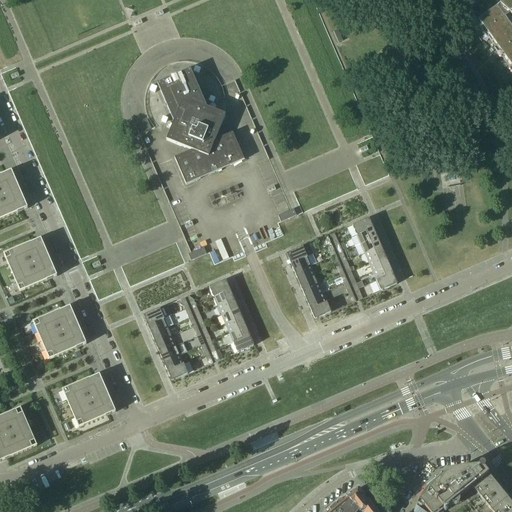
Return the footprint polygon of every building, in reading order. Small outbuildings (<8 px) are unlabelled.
[(511,27),(505,17),(510,14),(511,15),(511,0),(503,0),(499,4),(478,20),(498,48),(502,54),(511,67),(511,27)] [(333,32),(338,43),(342,41),(338,30),(333,32)] [(157,84),(173,122),(174,122),(172,126),(166,141),(191,151),(174,158),(186,185),(244,160),(232,133),(215,141),(225,115),(211,110),(206,108),(190,70),(157,84)] [(147,120),(136,124),(140,134),(151,129),(147,120)] [(12,171),(4,175),(0,176),(0,220),(28,209),(12,171)] [(291,210),(278,216),(280,223),(296,216),(293,209),(291,210)] [(368,219),(352,226),(356,236),(373,229),(368,219)] [(373,229),(356,236),(360,245),(377,238),(373,229)] [(338,244),(336,239),(334,234),(330,236),(334,245),(338,244)] [(332,247),(330,242),(327,237),(324,239),(328,248),(332,247)] [(377,238),(360,245),(364,254),(380,247),(377,238)] [(41,239),(34,242),(4,255),(20,293),(57,277),(41,239)] [(308,245),(286,255),(290,264),(307,257),(312,255),(308,245)] [(380,247),(364,254),(368,264),(384,256),(380,247)] [(188,255),(191,261),(206,255),(203,248),(190,254),(188,255)] [(384,256),(368,264),(372,273),(388,266),(384,256)] [(307,257),(290,264),(294,274),(311,267),(307,257)] [(388,266),(372,273),(376,282),(392,275),(388,266)] [(311,267),(294,274),(298,283),(315,276),(311,267)] [(392,275),(376,282),(380,292),(397,285),(392,275)] [(315,276),(298,283),(302,292),(319,285),(315,276)] [(209,288),(213,298),(230,291),(225,281),(209,288)] [(319,285),(302,292),(306,301),(323,294),(319,285)] [(233,300),(230,291),(213,298),(217,307),(233,300)] [(323,294),(306,301),(310,310),(327,303),(323,294)] [(195,306),(193,301),(191,296),(187,298),(191,307),(195,306)] [(189,308),(186,304),(184,299),(180,300),(185,310),(189,308)] [(237,309),(233,300),(217,307),(221,316),(237,309)] [(327,303),(310,310),(314,320),(331,313),(327,303)] [(70,307),(33,323),(49,361),(86,345),(70,307)] [(143,316),(147,326),(164,319),(170,316),(166,307),(143,316)] [(241,318),(237,309),(221,316),(225,325),(241,318)] [(245,327),(241,318),(225,325),(229,335),(245,327)] [(164,319),(147,326),(151,335),(168,328),(164,319)] [(245,327),(229,335),(233,344),(249,337),(245,327)] [(168,328),(151,335),(155,345),(172,337),(168,328)] [(172,337),(155,345),(159,354),(176,347),(172,337)] [(254,346),(249,337),(233,344),(237,353),(254,346)] [(176,347),(159,354),(163,363),(180,356),(176,347)] [(180,356),(163,363),(167,372),(184,365),(180,356)] [(184,365),(167,372),(171,382),(188,375),(184,365)] [(99,375),(92,378),(62,391),(79,429),(116,413),(99,375)] [(21,409),(0,417),(0,462),(37,447),(21,409)] [(511,511),(511,505),(484,470),(485,469),(485,468),(485,467),(484,466),(483,465),(482,465),(481,465),(480,465),(480,466),(479,466),(479,467),(478,468),(462,470),(458,471),(455,472),(451,473),(447,474),(446,475),(443,476),(440,478),(434,482),(432,484),(430,485),(428,487),(425,490),(424,493),(423,494),(421,496),(419,499),(418,503),(416,505),(415,508),(421,511),(511,511)] [(356,490),(345,498),(357,511),(375,511),(358,489),(356,490)] [(357,511),(345,498),(337,503),(331,508),(327,511),(357,511)]
